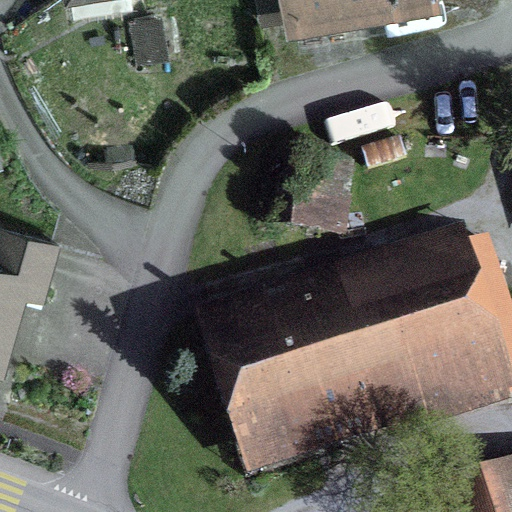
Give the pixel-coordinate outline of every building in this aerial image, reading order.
[(277,0),(283,29),(429,4),(427,0),(277,0)] [(330,239),(340,166),(272,157),(263,231),(330,239)] [(200,337),(247,464),(511,366),(511,360),(467,239),(200,337)] [(0,331),(9,296),(30,301),(42,254),(0,244),(0,331)] [(511,511),(511,474),(435,500),(439,511),(511,511)]
